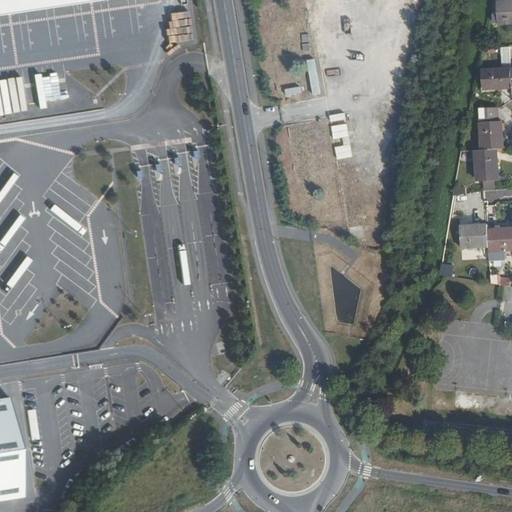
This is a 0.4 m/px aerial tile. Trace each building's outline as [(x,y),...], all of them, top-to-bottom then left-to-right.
[(0,0),(0,12),(83,0),(0,0)] [(511,20),(511,0),(497,0),(497,11),(494,11),(495,22),(511,20)] [(511,73),(511,71),(510,45),(501,45),(502,66),(484,67),(484,87),(511,85),(511,73)] [(298,86),(283,90),(285,96),(299,92),(298,86)] [(504,147),(502,119),(499,119),(498,105),(481,106),(483,148),(497,147),(504,147)] [(499,174),(497,147),(483,148),(475,148),(477,176),(499,174)] [(489,244),(489,227),(488,222),(460,224),(461,245),(489,244)] [(511,225),(489,227),(489,244),(490,248),(511,246),(511,225)] [(440,263),(438,275),(452,277),(453,265),(440,263)] [(488,283),(509,287),(511,278),(490,274),(488,283)] [(0,498),(21,496),(6,398),(0,398),(0,498)]
